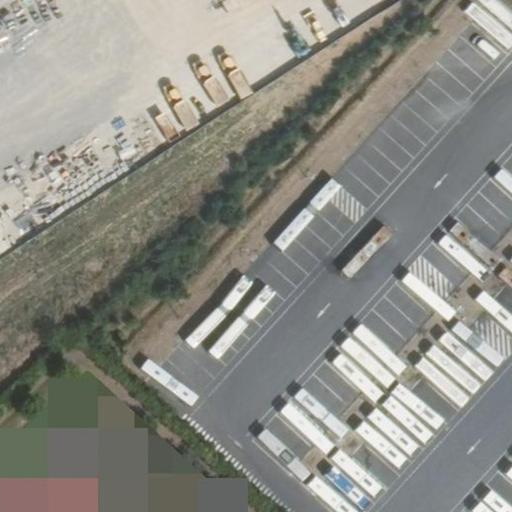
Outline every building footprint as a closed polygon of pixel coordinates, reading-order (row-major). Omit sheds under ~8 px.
[(407,77),(435,97),(441,89),(413,69),(407,77)] [(363,326),(355,334),(397,374),(405,366),(363,326)] [(171,339),(149,362),(140,372),(180,411),(212,378),(171,339)] [(398,470),(456,410),(414,369),(356,430),(398,470)] [(339,511),(361,511),(383,482),(337,449),(307,489),(339,511)] [(511,511),(511,470),(476,511),(511,511)] [(12,511),(90,511),(55,473),(12,511)]
